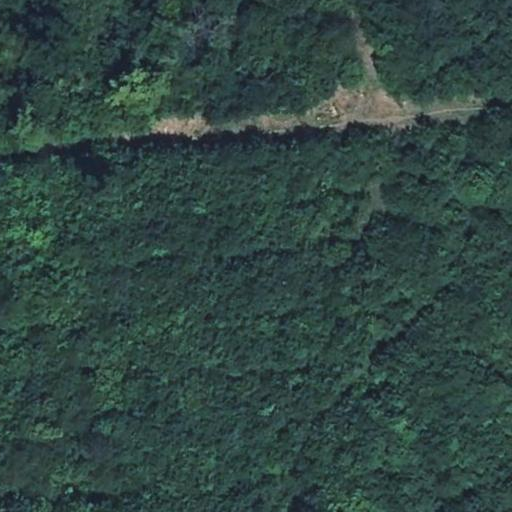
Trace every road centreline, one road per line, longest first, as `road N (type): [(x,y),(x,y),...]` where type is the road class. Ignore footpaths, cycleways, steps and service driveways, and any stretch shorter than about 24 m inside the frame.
road 1 (track): [(352,119),(331,184),(155,511)]
road 2 (track): [(0,149),(361,118)]
road 3 (track): [(511,374),(472,382),(274,297)]
